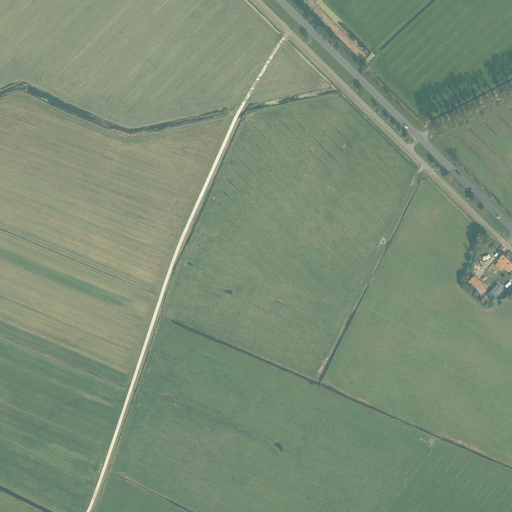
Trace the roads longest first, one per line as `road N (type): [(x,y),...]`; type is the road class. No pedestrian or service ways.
road 1 (track): [(289,30),(235,119),(179,244),(88,511)]
road 2 (unclassified): [(505,244),(258,0)]
road 3 (primary): [(511,229),(279,0)]
